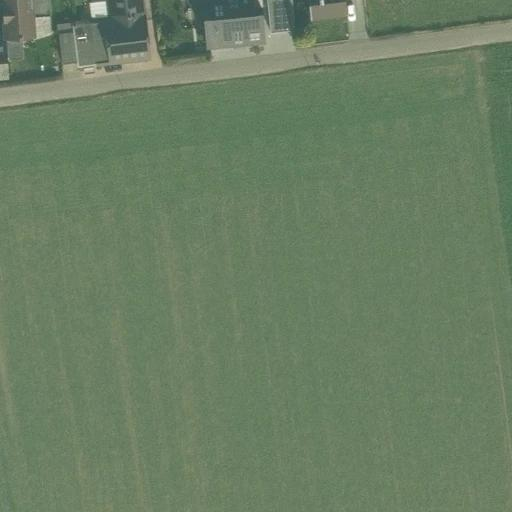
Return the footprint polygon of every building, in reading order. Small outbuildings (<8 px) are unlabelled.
[(19,37),(33,36),(32,17),(31,0),(2,0),(5,37),(19,37)] [(31,0),(32,17),(49,16),(50,16),(49,0),(31,0)] [(91,20),(110,18),(107,0),(88,2),(91,20)] [(107,0),(110,18),(115,62),(148,58),(141,0),(107,0)] [(204,23),(207,46),(264,41),(261,8),(252,9),(251,0),(209,0),(196,1),(198,24),(204,23)] [(266,0),(269,32),(293,30),(291,0),(266,0)] [(307,0),(310,18),(345,14),(343,0),(307,0)] [(49,16),(32,17),(33,36),(50,32),(49,16)] [(95,64),(115,62),(110,18),(91,20),(89,20),(95,64)] [(72,23),(73,32),(76,62),(77,67),(95,64),(89,20),(72,23)] [(73,32),(72,23),(57,24),(58,34),(73,32)] [(61,64),(76,62),(73,32),(58,34),(61,64)] [(20,58),(19,37),(5,37),(5,43),(6,43),(7,59),(20,58)]
